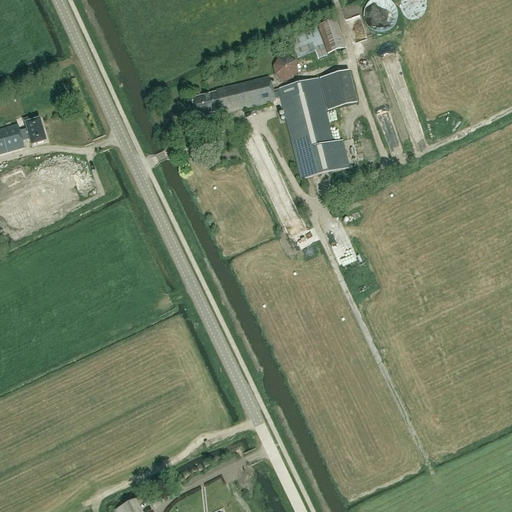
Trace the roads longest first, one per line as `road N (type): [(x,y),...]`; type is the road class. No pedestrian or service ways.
road 1 (tertiary): [(300,511),(58,0)]
road 2 (track): [(256,420),(206,436),(63,511)]
